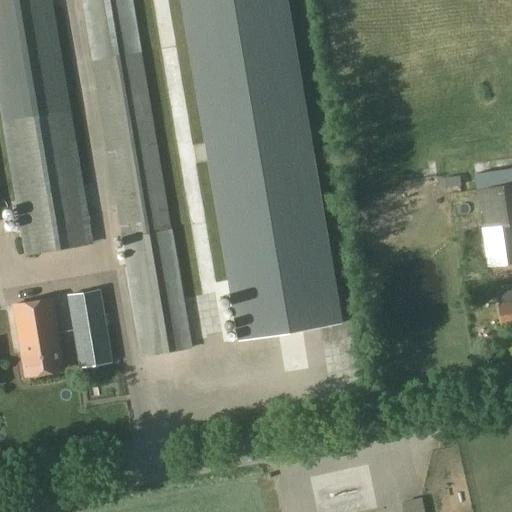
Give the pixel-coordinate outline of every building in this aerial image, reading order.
[(71,109),(51,0),(0,0),(0,111),(1,120),(71,109)] [(192,348),(169,213),(132,0),(80,0),(141,357),(192,348)] [(285,0),(182,0),(241,340),(341,323),(285,0)] [(71,109),(1,120),(24,256),(93,244),(71,109)] [(461,186),(460,177),(443,179),(445,188),(461,186)] [(511,184),(477,189),(481,217),(511,212),(511,184)] [(511,212),(481,217),(488,267),(491,266),(511,263),(511,212)] [(511,285),(496,287),(499,305),(498,305),(501,325),(511,323),(511,285)] [(67,295),(79,368),(113,363),(100,289),(67,295)] [(13,305),(25,376),(63,370),(51,299),(13,305)] [(392,511),(417,511),(415,497),(391,500),(392,511)]
